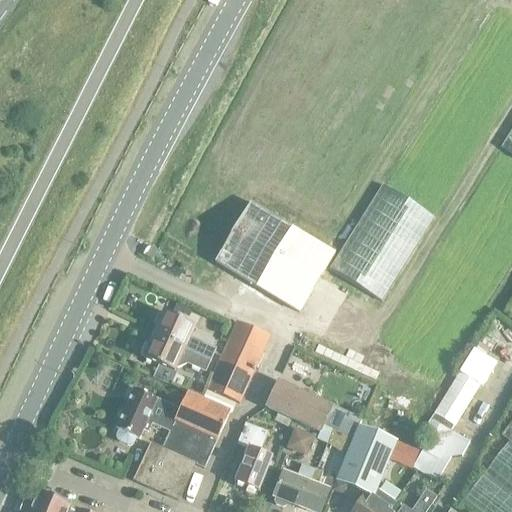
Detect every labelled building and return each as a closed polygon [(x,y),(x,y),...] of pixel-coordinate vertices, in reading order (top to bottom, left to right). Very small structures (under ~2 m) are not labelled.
[(492,128),(511,92),(511,27),(486,13),(438,98),(492,128)] [(511,155),(511,132),(502,151),(511,155)] [(250,203),(214,263),(299,314),(334,254),(250,203)] [(152,336),(205,359),(208,351),(189,342),(196,327),(163,313),(152,336)] [(221,356),(254,371),(270,338),(236,323),(221,356)] [(205,374),(210,362),(205,359),(152,336),(142,359),(174,374),(180,362),(205,374)] [(239,405),(254,371),(221,356),(205,390),(239,405)] [(453,426),(479,386),(458,372),(432,414),(453,426)] [(333,408),(303,394),(276,382),(264,409),(318,434),(319,434),(323,426),(324,427),(333,408)] [(115,430),(117,431),(115,436),(115,440),(118,443),(126,446),(130,447),(133,444),(135,439),(139,441),(144,431),(147,433),(151,424),(169,432),(161,449),(149,443),(132,481),(178,502),(194,466),(203,470),(216,442),(216,443),(229,413),(186,394),(178,412),(133,390),(115,430)] [(508,442),(460,504),(470,511),(511,511),(511,421),(500,437),(508,442)] [(236,445),(247,450),(234,484),(258,493),(272,458),(259,453),(267,433),(244,424),(236,445)] [(437,483),(441,475),(451,458),(461,457),(469,443),(438,425),(412,469),(437,483)] [(316,440),(322,443),(326,444),(345,456),(351,441),(332,430),(324,427),(323,426),(319,434),(318,434),(316,440)] [(397,443),(358,427),(357,426),(351,441),(345,456),(334,481),(374,497),(377,491),(381,482),(399,490),(415,451),(397,443)] [(287,450),(307,455),(313,434),(292,429),(287,450)] [(272,499),(296,508),(311,469),(301,466),(296,478),(283,472),(272,499)] [(322,474),(311,469),(296,508),(305,511),(320,511),(329,490),(318,486),(322,474)] [(85,511),(80,510),(79,510),(71,507),(29,489),(19,511),(85,511)] [(374,497),(372,501),(363,495),(351,511),(388,511),(395,503),(377,491),(374,497)] [(426,511),(429,508),(436,498),(425,491),(418,501),(411,511),(402,506),(398,511),(426,511)]
